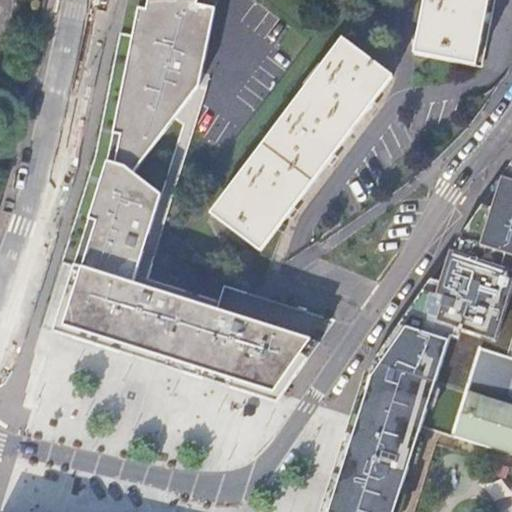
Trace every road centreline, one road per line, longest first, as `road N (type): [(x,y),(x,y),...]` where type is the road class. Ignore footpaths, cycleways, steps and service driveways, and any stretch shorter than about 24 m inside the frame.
road 1 (residential): [(511,115),(332,369),(268,479),(222,491),(0,443)]
road 2 (residential): [(0,299),(68,81),(78,0)]
